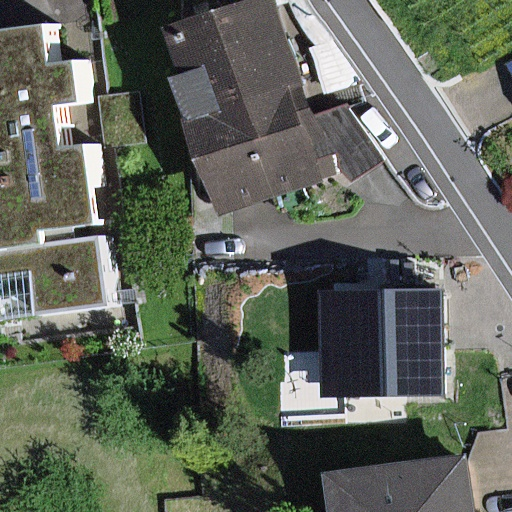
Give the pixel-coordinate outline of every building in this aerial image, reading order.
[(278,0),(190,27),(217,117),(320,86),(293,0),(278,0)] [(95,217),(80,100),(109,96),(103,55),(74,59),(69,18),(0,27),(0,229),(13,227),(16,247),(0,249),(0,319),(132,303),(123,234),(73,240),(70,220),(95,217)] [(347,169),(338,139),(332,119),(320,86),(217,117),(242,201),(347,169)] [(361,98),(332,119),(338,139),(367,179),(402,155),(361,98)] [(460,281),(341,283),(343,392),(462,391),(460,281)] [(497,511),(489,452),(350,471),(355,511),(497,511)]
